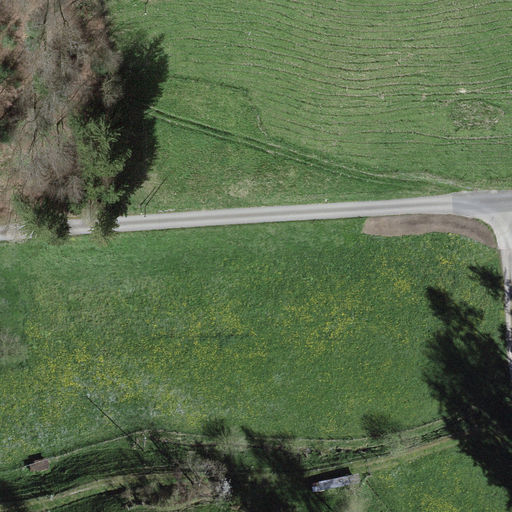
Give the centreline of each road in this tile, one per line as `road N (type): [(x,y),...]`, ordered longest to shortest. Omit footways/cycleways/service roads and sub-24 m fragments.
road 1 (unclassified): [(0,238),(511,206)]
road 2 (track): [(7,511),(149,480),(299,480),(434,449)]
